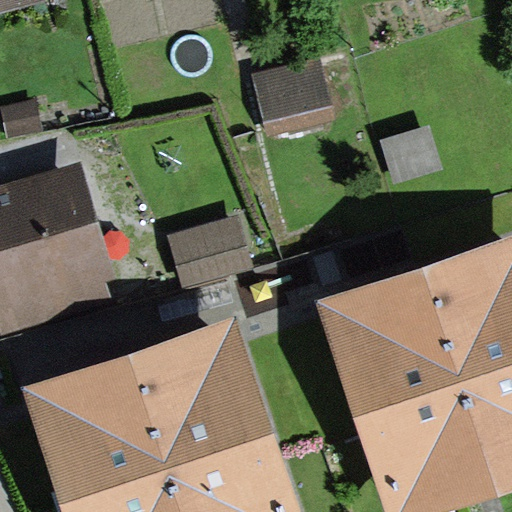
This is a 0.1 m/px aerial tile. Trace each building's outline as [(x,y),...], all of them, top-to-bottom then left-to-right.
[(260,81),(272,130),(328,117),(316,67),(260,81)] [(2,108),(7,135),(37,129),(32,103),(2,108)] [(385,148),(394,177),(438,164),(429,135),(385,148)] [(0,205),(0,262),(17,318),(104,291),(72,184),(66,186),(62,172),(0,190),(0,191),(4,204),(0,205)] [(174,240),(181,265),(242,248),(235,222),(174,240)] [(511,452),(511,253),(340,310),(400,490),(451,473),(455,483),(489,472),(485,462),(511,452)] [(280,511),(222,339),(47,397),(85,511),(280,511)]
